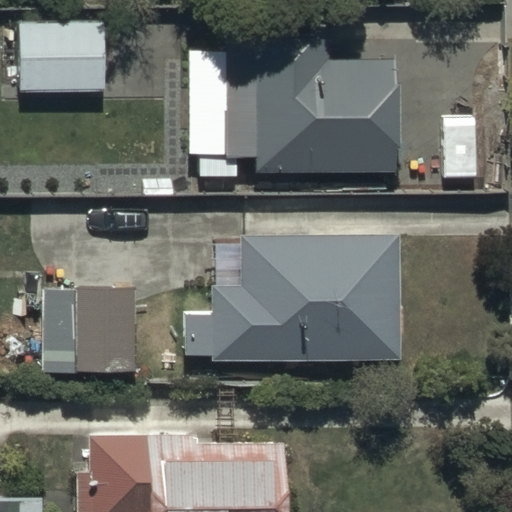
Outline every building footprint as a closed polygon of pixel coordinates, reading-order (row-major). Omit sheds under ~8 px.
[(11,24),(13,92),(100,89),(98,21),(11,24)] [(308,32),(220,32),(220,126),(187,126),(187,151),(221,151),(221,156),(246,156),(246,170),(395,170),(395,54),(321,54),(321,38),(308,38),(308,32)] [(393,356),(391,231),(236,234),(236,238),(208,238),(209,281),(204,281),(205,310),(178,311),(178,352),(205,351),(206,359),(393,356)] [(130,286),(72,285),(70,367),(128,369),(130,286)] [(188,430),(83,432),(84,467),(72,467),(72,511),(90,511),(275,511),(274,436),(188,438),(188,430)] [(0,511),(35,511),(36,496),(0,496),(0,511)]
